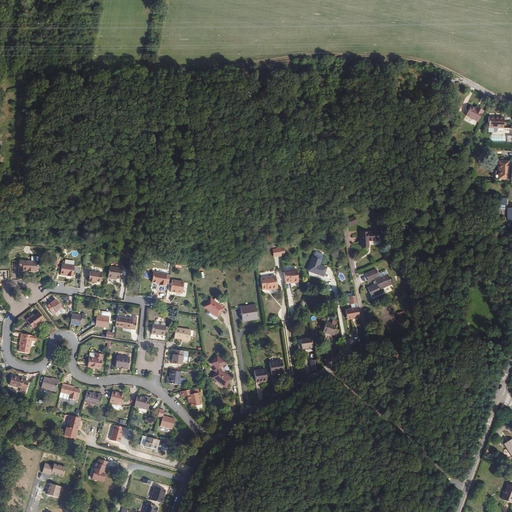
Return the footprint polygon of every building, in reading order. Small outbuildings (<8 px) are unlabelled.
[(479,121),(484,111),(477,107),(476,109),(471,106),(466,115),(479,121)] [(504,127),(504,116),(489,116),(489,127),(498,127),(504,127)] [(509,179),(510,161),(499,160),(498,178),(509,179)] [(508,206),(508,199),(501,198),(500,206),(508,206)] [(357,222),(355,216),(346,219),(349,226),(357,222)] [(379,241),(379,232),(361,233),(362,245),(369,245),(369,241),(379,241)] [(284,247),(276,249),(277,256),(283,255),(283,254),(285,253),(284,247)] [(323,275),(326,267),(320,265),(317,264),(319,259),(314,258),(309,270),(323,275)] [(37,270),(38,262),(19,261),(19,267),(22,267),(22,271),(28,271),(28,270),(37,270)] [(73,276),(74,265),(62,264),(61,274),(69,275),(69,276),(73,276)] [(123,279),(124,269),(112,267),(110,279),(115,279),(115,278),(118,279),(119,279),(123,279)] [(284,267),(283,267),(286,284),(287,284),(287,283),(290,282),(293,282),(293,283),(300,282),(298,269),(285,271),(284,267)] [(377,269),(365,274),(369,281),(375,278),(377,284),(368,288),(372,297),(382,292),(381,289),(392,283),(388,274),(381,277),(377,269)] [(101,282),(102,273),(90,272),(88,281),(94,282),(94,281),(101,282)] [(168,284),(169,274),(156,272),(155,282),(160,282),(162,283),(162,284),(168,284)] [(278,287),(276,275),(261,278),(263,289),(267,288),(267,289),(278,287)] [(183,292),(184,281),(171,280),(170,291),(175,292),(175,291),(183,292)] [(356,299),(355,296),(348,297),(350,305),(351,305),(357,303),(356,299)] [(223,307),(211,298),(204,306),(217,316),(223,307)] [(63,308),(57,300),(54,302),(50,304),(49,303),(46,305),(53,314),(56,312),(56,313),(63,308)] [(254,304),(240,307),(242,321),(257,318),(254,304)] [(352,309),(346,310),(348,320),(360,317),(358,307),(352,309)] [(44,319),(38,311),(33,316),(32,314),(26,319),(32,327),(37,323),(38,324),(44,319)] [(84,325),(86,314),(82,314),(82,315),(72,314),(70,324),(80,326),(80,324),(84,325)] [(108,327),(109,317),(97,315),(95,325),(108,327)] [(135,330),(137,316),(133,316),(132,319),(117,317),(115,327),(135,330)] [(336,336),(339,330),(335,328),(336,325),(332,324),(326,322),(323,332),(336,336)] [(164,335),(165,326),(152,324),(151,334),(164,335)] [(189,341),(190,331),(175,328),(174,339),(189,341)] [(31,353),(34,335),(25,333),(21,351),(31,353)] [(313,347),(311,338),(300,340),(302,349),(313,347)] [(185,353),(186,349),(175,348),(174,352),(175,352),(175,357),(174,362),(185,363),(187,354),(185,353)] [(100,369),(102,355),(95,354),(94,359),(89,358),(87,367),(100,369)] [(128,369),(129,358),(117,356),(115,367),(128,369)] [(232,379),(220,369),(225,363),(217,357),(211,364),(216,368),(214,372),(216,373),(212,378),(225,388),(232,379)] [(283,371),(281,359),(269,362),(271,373),(283,371)] [(182,383),(184,370),(173,369),(172,375),(171,381),(182,383)] [(268,382),(266,369),(254,371),(257,384),(268,382)] [(25,392),(28,381),(23,380),(23,379),(12,376),(9,385),(19,388),(18,390),(25,392)] [(55,391),(58,381),(44,377),(41,387),(55,391)] [(78,396),(80,389),(72,387),(63,384),(60,396),(68,398),(68,397),(75,399),(76,396),(78,396)] [(206,403),(204,391),(196,392),(195,387),(184,390),(185,395),(190,393),(192,398),(193,398),(194,401),(195,405),(206,403)] [(100,406),(103,394),(98,393),(98,394),(86,391),(84,402),(100,406)] [(122,405),(124,396),(118,395),(118,393),(112,391),(109,402),(122,405)] [(147,410),(151,398),(146,397),(146,398),(144,398),(137,396),(134,406),(147,410)] [(163,415),(164,410),(160,409),(158,416),(162,417),(160,425),(172,429),(175,419),(163,415)] [(75,438),(80,418),(69,415),(64,435),(75,438)] [(159,444),(160,441),(142,435),(139,445),(156,450),(158,444),(159,444)] [(106,475),(108,467),(109,467),(111,463),(103,460),(101,464),(100,469),(98,468),(95,479),(106,483),(109,475),(106,475)] [(154,486),(150,500),(162,504),(166,490),(154,486)]
